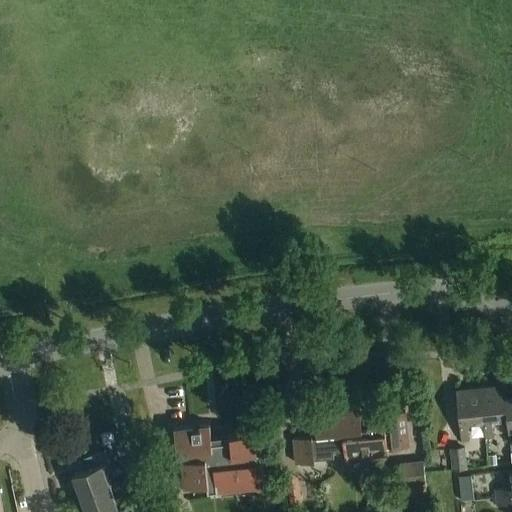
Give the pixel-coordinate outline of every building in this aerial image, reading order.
[(493,421),(508,419),(509,419),(507,398),(506,386),(481,388),(485,421),(484,421),(486,439),(494,438),(493,421)] [(469,423),(484,421),(485,421),(481,388),(457,390),(462,441),(470,440),(469,423)] [(306,438),(294,439),(297,464),(316,462),(315,461),(335,459),(334,453),(345,451),(346,460),(388,456),(387,448),(393,448),(393,449),(408,448),(405,413),(389,414),(390,426),(375,428),(375,426),(374,425),(372,424),(371,424),(369,425),(368,425),(368,427),(368,428),(362,429),(360,411),(315,415),(315,422),(317,437),(306,438)] [(211,436),(209,425),(174,428),(177,462),(182,461),(184,486),(207,484),(208,491),(264,485),(260,452),(256,453),(254,432),(211,436)] [(135,437),(116,444),(127,476),(146,469),(135,437)] [(466,445),(451,446),(453,467),(468,466),(466,445)] [(81,497),(110,486),(103,466),(109,464),(105,451),(78,461),(82,472),(73,475),(81,497)] [(496,455),(489,455),(490,465),(497,464),(496,455)] [(426,459),(400,461),(404,501),(428,500),(426,459)] [(511,487),(496,489),(497,497),(511,495),(511,471),(511,472),(511,487)] [(460,489),(473,487),(472,475),(459,476),(460,489)] [(158,501),(151,481),(141,484),(148,504),(158,501)] [(81,497),(86,511),(109,511),(125,507),(121,497),(115,500),(110,486),(81,497)] [(511,495),(497,497),(498,506),(511,504),(511,495)] [(302,496),(290,498),(292,511),(295,511),(305,510),(302,496)] [(401,505),(401,511),(426,511),(425,502),(401,505)]
